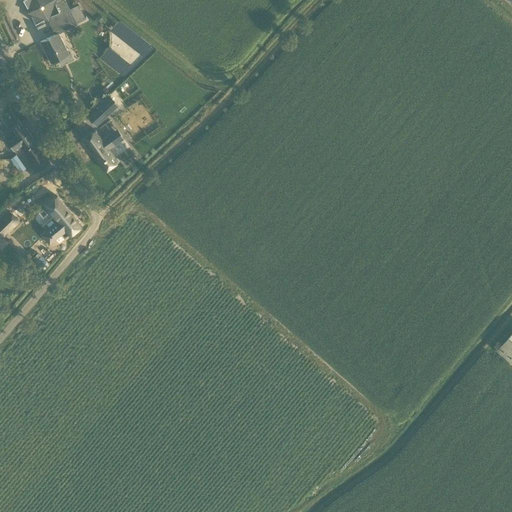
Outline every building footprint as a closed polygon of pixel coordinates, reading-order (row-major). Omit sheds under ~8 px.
[(23,0),(27,8),(29,7),(33,15),(31,16),(35,24),(45,19),(48,20),(52,28),(74,18),(83,13),(79,5),(70,10),(64,0),(23,0)] [(55,34),(40,42),(51,63),(59,59),(62,64),(71,60),(68,55),(69,54),(58,33),(77,24),(86,19),(83,13),(74,18),(52,28),(55,34)] [(141,55),(150,44),(119,19),(110,30),(141,55)] [(121,49),(136,62),(141,55),(126,43),(121,49)] [(99,59),(122,74),(130,62),(107,47),(99,59)] [(171,84),(162,93),(165,97),(152,109),(161,118),(184,97),(171,84)] [(110,97),(96,110),(104,118),(118,105),(110,97)] [(18,123),(3,133),(7,140),(13,150),(13,149),(16,154),(30,176),(41,169),(50,163),(25,126),(21,128),(18,123)] [(95,130),(82,139),(89,149),(92,153),(93,153),(96,157),(95,158),(103,169),(105,171),(118,162),(109,149),(118,143),(118,142),(111,133),(110,134),(102,140),(95,130)] [(57,222),(41,236),(50,246),(65,232),(69,236),(81,226),(73,216),(72,216),(69,213),(70,212),(56,197),(44,208),(57,222)] [(10,211),(0,221),(0,236),(1,238),(19,220),(10,211)] [(17,232),(28,245),(40,234),(29,221),(17,232)] [(511,331),(495,351),(511,365),(511,331)]
